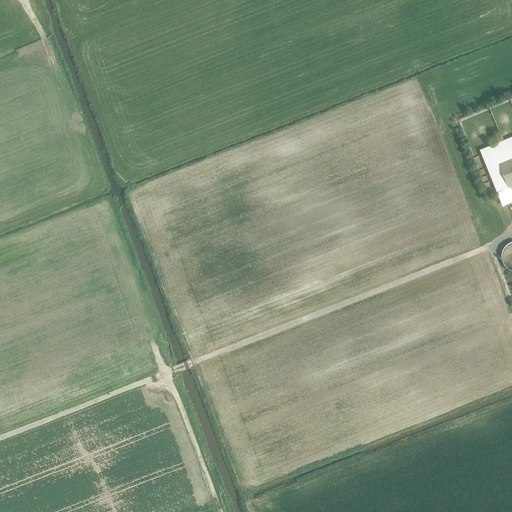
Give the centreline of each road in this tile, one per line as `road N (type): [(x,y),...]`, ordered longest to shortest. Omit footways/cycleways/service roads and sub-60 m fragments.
road 1 (track): [(166,373),(511,236)]
road 2 (track): [(0,437),(166,373),(155,346)]
road 3 (track): [(166,373),(220,511)]
